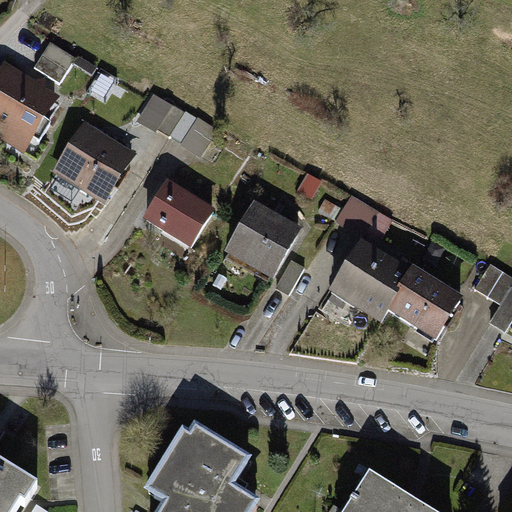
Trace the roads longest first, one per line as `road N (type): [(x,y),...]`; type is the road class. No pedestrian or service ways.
road 1 (residential): [(79,370),(311,385),(511,422)]
road 2 (residential): [(0,209),(41,239),(67,284),(79,370)]
road 3 (residential): [(79,370),(97,432),(103,511)]
